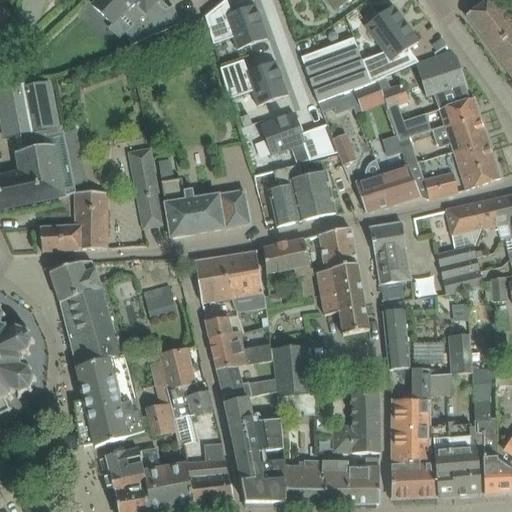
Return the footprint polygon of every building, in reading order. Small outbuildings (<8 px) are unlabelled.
[(181,25),(173,7),(164,11),(156,3),(159,0),(98,0),(92,7),(112,25),(122,15),(133,26),(126,34),(131,47),(181,25)] [(325,0),(332,9),(344,0),(346,0),(347,2),(349,0),(325,0)] [(488,0),(466,17),(511,80),(511,26),(492,0),(488,0)] [(226,1),(204,18),(213,46),(233,39),(237,51),(267,40),(255,6),(231,15),(226,1)] [(384,54),(362,62),(370,86),(376,82),(418,64),(408,51),(418,44),(392,8),(365,28),(384,54)] [(0,42),(10,13),(0,9),(0,42)] [(339,59),(305,72),(306,73),(318,105),(348,94),(370,86),(354,43),(354,41),(335,48),(339,59)] [(243,62),(220,70),(229,101),(252,93),(257,108),(287,97),(275,63),(247,73),(243,62)] [(421,118),(416,138),(444,129),(475,118),(479,117),(474,100),(469,101),(459,71),(443,76),(443,74),(441,75),(437,65),(417,71),(426,98),(433,96),(438,112),(421,118)] [(377,82),(387,110),(408,103),(397,74),(377,82)] [(75,194),(62,128),(58,129),(49,82),(22,87),(22,85),(0,89),(0,123),(3,140),(14,138),(17,154),(16,154),(19,173),(0,177),(0,211),(65,198),(75,194)] [(383,101),(377,84),(353,93),(360,110),(383,101)] [(248,116),(239,120),(242,130),(252,126),(248,116)] [(295,116),(261,129),(272,159),(303,147),(309,163),(338,155),(326,126),(301,135),(295,116)] [(475,118),(432,133),(437,149),(450,145),(454,159),(471,153),(473,159),(491,152),(479,117),(475,118)] [(399,144),(409,140),(403,124),(393,127),(399,144)] [(332,141),(339,157),(343,167),(356,162),(346,135),(332,141)] [(401,152),(412,148),(410,141),(398,144),(401,152)] [(66,145),(73,175),(84,173),(77,143),(66,145)] [(129,155),(142,222),(144,234),(145,234),(145,230),(164,227),(149,151),(129,155)] [(471,153),(454,159),(466,192),(500,180),(491,152),(473,159),(471,153)] [(170,160),(158,162),(161,183),(173,181),(170,160)] [(391,208),(381,175),(376,161),(372,163),(368,167),(366,169),(365,173),(365,176),(365,180),(356,183),(355,183),(354,183),(366,216),(391,208)] [(307,163),(284,168),(299,223),(335,215),(326,174),(302,179),(299,167),(307,165),(307,163)] [(421,199),(406,167),(381,175),(391,208),(421,199)] [(299,223),(284,168),(272,171),(275,181),(278,183),(281,182),(282,188),(268,191),(277,229),(299,223)] [(458,194),(453,175),(424,182),(422,182),(427,202),(429,201),(458,194)] [(173,181),(161,183),(171,240),(224,231),(250,227),(244,192),(193,201),(191,192),(184,193),(182,180),(173,181)] [(75,194),(76,225),(76,251),(107,251),(106,194),(75,194)] [(511,197),(477,205),(478,210),(487,208),(492,227),(509,223),(511,234),(511,233),(511,197)] [(474,246),(480,230),(492,227),(487,208),(478,210),(477,205),(446,212),(450,232),(455,251),(473,247),(474,246)] [(76,252),(76,251),(76,225),(39,229),(42,254),(76,252)] [(370,230),(377,276),(378,281),(379,288),(411,282),(402,225),(370,230)] [(319,237),(325,273),(357,267),(350,230),(319,237)] [(263,250),(266,276),(293,270),(295,281),(311,277),(303,241),(263,250)] [(475,253),(473,247),(455,251),(436,256),(439,268),(475,259),(475,258),(476,258),(475,253)] [(262,294),(256,254),(223,259),(229,301),(245,298),(246,305),(247,317),(260,315),(261,320),(267,320),(266,308),(262,294)] [(209,304),(229,301),(223,259),(195,263),(201,305),(209,304)] [(439,268),(442,280),(478,272),(475,259),(439,268)] [(76,367),(76,369),(121,357),(126,356),(103,284),(99,286),(92,263),(81,263),(64,269),(62,264),(48,269),(60,307),(76,367)] [(357,267),(325,273),(326,274),(316,274),(324,318),(339,316),(339,318),(343,337),(369,332),(357,267)] [(478,272),(442,280),(446,295),(483,288),(478,272)] [(489,280),(492,303),(508,302),(504,278),(489,280)] [(145,303),(149,318),(175,311),(171,296),(145,303)] [(281,297),(272,297),(272,305),(281,305),(281,297)] [(0,415),(7,412),(8,415),(10,413),(9,411),(12,410),(11,408),(8,409),(4,400),(6,399),(10,402),(13,399),(9,395),(10,393),(17,395),(17,399),(21,399),(21,395),(27,392),(30,395),(33,392),(30,389),(32,382),(36,382),(36,378),(32,378),(29,372),(32,369),(28,366),(26,369),(19,367),(20,365),(25,364),(25,360),(20,360),(19,357),(25,355),(28,357),(31,354),(27,352),(30,345),(34,345),(34,341),(30,341),(27,335),(30,332),(26,329),(24,332),(17,330),(17,326),(13,326),(13,330),(7,333),(6,331),(9,327),(6,324),(2,328),(0,326),(0,325),(2,320),(6,320),(6,316),(2,316),(0,312),(0,308),(2,307),(0,305),(0,415)] [(382,314),(385,343),(406,341),(403,311),(382,314)] [(272,362),(270,350),(270,347),(243,351),(239,333),(242,332),(237,317),(228,319),(205,323),(216,371),(238,368),(239,370),(272,365),(272,362)] [(467,336),(453,336),(455,375),(469,374),(467,336)] [(406,341),(385,343),(389,372),(409,370),(406,341)] [(285,349),(270,350),(272,362),(272,365),(273,381),(274,383),(274,391),(275,399),(302,396),(310,395),(305,347),(285,349)] [(178,444),(186,465),(194,508),(194,509),(195,508),(233,505),(224,465),(222,447),(209,393),(198,396),(187,349),(157,355),(159,362),(148,365),(158,408),(147,410),(154,439),(175,433),(178,444)] [(121,357),(76,369),(76,370),(95,449),(144,434),(129,371),(125,372),(121,357)] [(238,368),(216,371),(224,404),(252,397),(248,385),(248,383),(242,384),(239,370),(238,368)] [(490,385),(488,369),(472,371),(473,386),(490,385)] [(430,396),(430,376),(430,370),(413,371),(414,402),(391,402),(391,502),(438,500),(433,440),(430,440),(430,428),(431,401),(430,401),(430,396)] [(511,371),(495,371),(495,387),(511,387),(511,371)] [(452,375),(430,376),(430,396),(453,395),(452,375)] [(274,383),(273,381),(248,385),(252,397),(259,395),(274,391),(274,383)] [(333,453),(353,455),(379,455),(378,394),(351,395),(352,430),(334,428),(333,453)] [(310,395),(302,396),(303,417),(316,416),(315,401),(315,397),(310,397),(310,395)] [(287,505),(284,468),(280,420),(252,423),(248,399),(224,405),(234,450),(245,505),(246,505),(283,505),(285,505),(287,505)] [(511,472),(508,470),(498,463),(496,417),(490,418),(489,400),(473,400),(477,453),(483,453),(483,476),(484,496),(504,495),(509,495),(511,494),(511,472)] [(471,425),(430,428),(430,440),(433,440),(438,500),(480,496),(479,476),(477,461),(474,461),(471,425)] [(157,449),(140,453),(138,453),(146,487),(146,489),(147,488),(149,495),(141,497),(144,511),(173,511),(194,508),(186,465),(161,469),(157,449)] [(109,475),(113,494),(146,487),(138,453),(140,453),(139,450),(105,458),(109,475)] [(323,463),(323,479),(324,479),(324,505),(379,505),(380,459),(366,459),(366,469),(357,469),(355,465),(347,465),(347,464),(323,463)] [(299,468),(284,468),(287,505),(324,505),(324,479),(323,479),(323,463),(303,461),(303,463),(298,462),(299,468)] [(144,511),(141,497),(149,495),(147,488),(146,489),(146,487),(113,494),(117,511),(144,511)]
